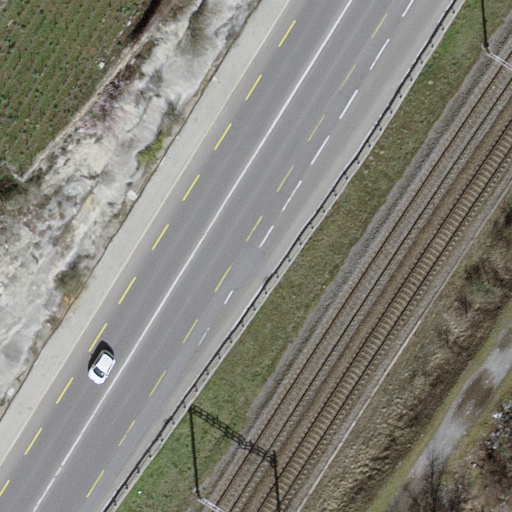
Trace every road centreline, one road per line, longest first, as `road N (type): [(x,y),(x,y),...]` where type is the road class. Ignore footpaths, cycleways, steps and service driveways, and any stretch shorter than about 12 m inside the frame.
road 1 (primary): [(140,342),(396,0)]
road 2 (primary): [(350,0),(140,342)]
road 3 (track): [(511,345),(397,511)]
road 4 (primary): [(140,342),(35,511)]
